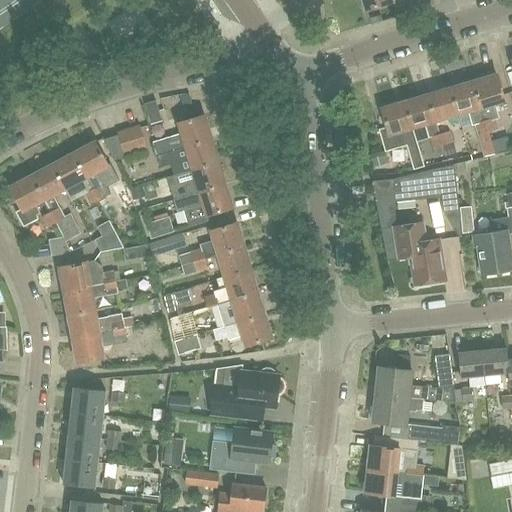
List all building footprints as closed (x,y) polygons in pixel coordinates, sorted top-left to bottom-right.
[(391,2),(390,0),(363,0),(366,10),(391,2)] [(494,104),(503,101),(495,75),(471,82),(487,133),(491,146),(494,155),(511,150),(507,134),(490,138),(489,133),(499,130),(496,120),(499,119),(494,104)] [(475,125),(478,136),(487,133),(471,82),(449,89),(457,115),(469,111),(473,126),(475,125)] [(426,96),(434,122),(457,115),(449,89),(426,96)] [(442,147),(438,136),(434,122),(426,96),(404,103),(412,129),(426,125),(436,157),(444,155),(442,147)] [(414,170),(423,167),(412,129),(404,103),(380,110),(388,134),(380,136),(385,152),(406,145),(414,170)] [(152,142),(157,156),(211,139),(203,116),(178,124),(181,134),(152,142)] [(140,126),(128,130),(136,154),(147,151),(140,126)] [(125,158),(136,154),(128,130),(117,133),(125,158)] [(438,136),(442,147),(443,147),(454,144),(450,132),(438,136)] [(192,170),(218,163),(211,139),(157,156),(161,170),(190,161),(192,170)] [(98,200),(111,193),(99,170),(107,166),(95,142),(74,153),(86,177),(87,177),(94,189),(93,190),(98,200)] [(443,147),(442,147),(444,155),(445,157),(457,153),(454,144),(443,147)] [(491,146),(482,149),(485,157),(494,155),(491,146)] [(52,165),(65,188),(86,177),(74,153),(52,165)] [(382,167),(379,156),(371,158),(374,170),(382,167)] [(174,201),(225,186),(218,163),(192,170),(196,181),(170,189),(174,201)] [(466,163),(454,166),(455,174),(467,172),(466,163)] [(31,176),(44,199),(53,195),(65,188),(52,165),(31,176)] [(443,212),(460,210),(455,174),(454,166),(395,180),(395,203),(442,198),(443,212)] [(37,214),(41,212),(36,203),(44,199),(31,176),(10,187),(21,208),(17,211),(24,225),(39,218),(37,214)] [(128,188),(124,181),(112,188),(125,211),(134,206),(128,188)] [(146,196),(143,185),(130,189),(133,200),(146,196)] [(206,215),(232,208),(225,186),(174,201),(177,212),(183,210),(188,228),(208,222),(206,215)] [(482,275),(511,270),(511,269),(507,235),(511,234),(511,193),(507,195),(509,209),(507,209),(509,218),(490,221),(492,232),(474,235),(476,247),(478,247),(482,275)] [(65,217),(53,195),(44,199),(50,212),(56,222),(57,222),(64,236),(66,241),(82,232),(72,214),(65,217)] [(473,233),(472,208),(461,208),(462,233),(473,233)] [(47,227),(56,222),(50,212),(42,216),(47,227)] [(173,232),(168,217),(146,224),(150,239),(173,232)] [(450,252),(460,247),(448,220),(438,225),(450,252)] [(122,248),(109,221),(97,227),(102,237),(95,240),(100,252),(122,248)] [(218,254),(243,246),(236,223),(211,231),(214,241),(200,245),(201,249),(191,252),(194,261),(205,258),(218,254)] [(445,280),(438,239),(419,242),(416,223),(393,227),(396,245),(384,247),(387,260),(411,257),(416,285),(445,280)] [(185,246),(181,233),(158,241),(162,253),(185,246)] [(72,252),(66,241),(64,236),(49,239),(52,255),(72,252)] [(149,257),(146,244),(123,249),(126,261),(149,257)] [(225,277),(251,269),(243,246),(218,254),(225,277)] [(185,275),(208,269),(205,258),(194,261),(194,262),(182,266),(185,275)] [(101,267),(93,262),(59,268),(63,291),(89,286),(103,283),(101,273),(102,273),(101,267)] [(208,307),(219,304),(232,300),(258,292),(251,269),(225,277),(217,279),(220,290),(215,292),(216,295),(205,298),(208,307)] [(159,275),(136,281),(138,290),(161,284),(159,275)] [(125,279),(115,281),(117,292),(127,290),(125,279)] [(94,310),(92,298),(117,293),(117,292),(115,281),(103,283),(89,286),(63,291),(67,315),(94,310)] [(178,304),(207,295),(204,286),(175,295),(178,304)] [(258,292),(232,300),(239,322),(265,314),(258,292)] [(178,311),(171,293),(163,296),(167,314),(178,311)] [(98,333),(124,328),(121,314),(108,316),(108,317),(95,319),(94,310),(67,315),(72,338),(98,333)] [(247,346),(272,338),(265,314),(239,322),(214,330),(217,338),(228,335),(230,339),(243,335),(247,346)] [(102,357),(100,343),(126,338),(124,328),(98,333),(72,338),(76,362),(102,357)] [(200,348),(196,335),(174,341),(178,355),(200,348)] [(507,372),(506,360),(507,360),(506,348),(482,350),(484,375),(507,372)] [(460,377),(484,375),(482,350),(458,353),(460,377)] [(453,386),(449,354),(434,356),(438,388),(453,386)] [(260,373),(259,374),(243,372),(244,365),(225,368),(223,387),(214,386),(211,414),(262,420),(263,406),(275,407),(277,394),(278,394),(279,393),(280,392),(281,391),(282,390),(282,389),(283,387),(283,385),(283,384),(282,383),(282,381),(281,380),(280,379),(279,378),(279,376),(275,376),(275,375),(274,374),(273,372),(272,371),(270,370),(268,369),(266,370),(264,370),(262,371),(261,372),(260,373)] [(412,371),(378,367),(375,395),(409,398),(412,371)] [(70,413),(102,416),(104,392),(73,388),(70,413)] [(471,388),(461,389),(462,401),(472,400),(471,388)] [(124,393),(112,392),(111,401),(123,403),(124,393)] [(188,413),(190,396),(170,393),(167,410),(188,413)] [(372,422),(406,426),(407,410),(415,411),(415,410),(421,410),(422,400),(409,398),(375,395),(372,422)] [(511,408),(511,395),(501,396),(502,410),(510,409),(511,408)] [(67,436),(99,440),(102,416),(70,413),(67,436)] [(132,438),(150,439),(151,423),(133,422),(132,438)] [(442,429),(410,425),(408,439),(440,443),(442,429)] [(271,444),(272,433),(214,426),(209,469),(237,472),(239,459),(269,462),(269,459),(275,457),(276,447),(271,444)] [(121,431),(108,430),(107,440),(119,441),(121,431)] [(65,460),(96,464),(99,440),(67,436),(65,460)] [(118,451),(119,441),(107,440),(106,450),(118,451)] [(415,464),(417,451),(369,445),(367,469),(396,473),(406,474),(406,473),(407,463),(415,464)] [(179,466),(180,453),(164,451),(163,464),(179,466)] [(511,471),(511,458),(488,463),(490,476),(511,471)] [(94,488),(96,464),(65,460),(62,485),(94,488)] [(406,473),(422,475),(423,465),(415,464),(407,463),(406,473)] [(405,484),(406,474),(396,473),(367,469),(364,493),(394,496),(400,497),(401,494),(405,494),(406,484),(405,484)] [(219,474),(187,470),(185,485),(217,489),(219,474)] [(434,476),(422,475),(406,473),(406,474),(405,484),(406,484),(433,487),(434,476)] [(114,489),(115,480),(102,478),(101,488),(114,489)] [(118,481),(118,494),(153,494),(153,481),(118,481)] [(221,494),(218,511),(250,511),(251,511),(262,511),(263,511),(266,488),(232,485),(231,495),(221,494)] [(399,506),(418,508),(424,509),(426,496),(419,496),(405,494),(401,494),(400,497),(399,506)] [(69,511),(101,511),(102,504),(71,501),(69,511)]
